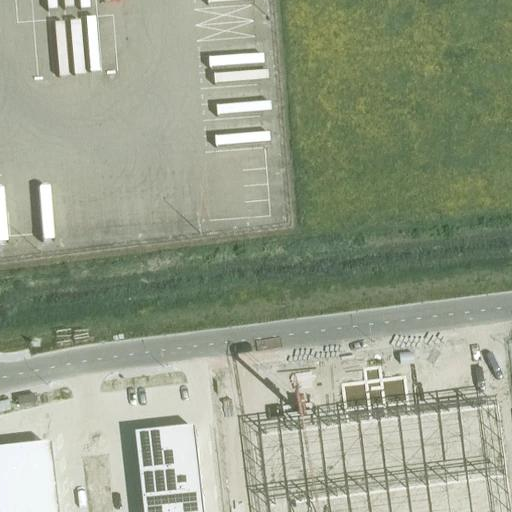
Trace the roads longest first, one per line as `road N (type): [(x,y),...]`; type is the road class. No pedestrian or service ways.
road 1 (unclassified): [(511,308),(0,378)]
road 2 (unknown): [(175,0),(176,68),(163,110),(137,131),(28,127),(0,104)]
